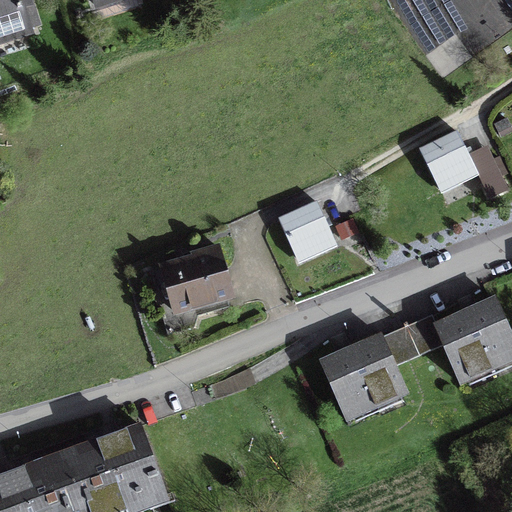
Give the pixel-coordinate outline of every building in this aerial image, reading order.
[(30,3),(29,0),(0,0),(0,41),(31,32),(23,5),(30,3)] [(511,133),(511,129),(508,119),(494,125),(500,139),(511,133)] [(480,178),(457,132),(419,151),(441,197),(480,178)] [(337,249),(317,203),(278,220),(298,267),(337,249)] [(353,220),(335,228),(342,241),(359,233),(353,220)] [(230,308),(229,304),(236,302),(219,246),(189,255),(190,258),(158,267),(171,312),(161,315),(168,337),(200,327),(197,318),(230,308)] [(405,325),(420,359),(441,350),(459,391),(511,368),(511,337),(496,300),(437,326),(433,317),(409,328),(407,324),(405,325)] [(420,359),(405,325),(403,325),(405,329),(383,339),(382,337),(318,364),(346,428),(410,400),(397,369),(420,359)] [(158,511),(170,508),(141,428),(60,457),(80,511),(158,511)] [(0,511),(80,511),(60,457),(0,478),(0,511)]
